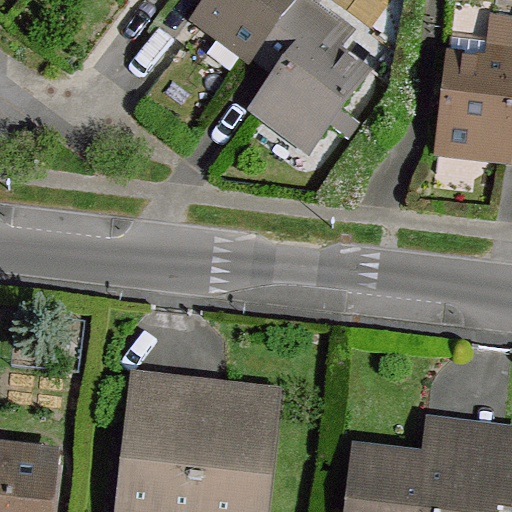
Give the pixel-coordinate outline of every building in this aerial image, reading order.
[(255,60),(299,0),(211,0),(195,22),(251,64),(255,60)] [(252,111),(307,152),(364,74),(332,51),(348,29),(315,5),(318,0),(299,0),(255,60),(277,76),(252,111)] [(509,119),(511,118),(511,41),(491,39),(488,61),(447,56),(436,155),(504,162),(509,119)] [(263,511),(277,393),(138,377),(122,511),(263,511)] [(510,501),(511,484),(511,430),(432,422),(428,457),(360,450),(353,511),(492,511),(494,499),(510,501)] [(50,511),(58,452),(0,444),(0,511),(50,511)]
